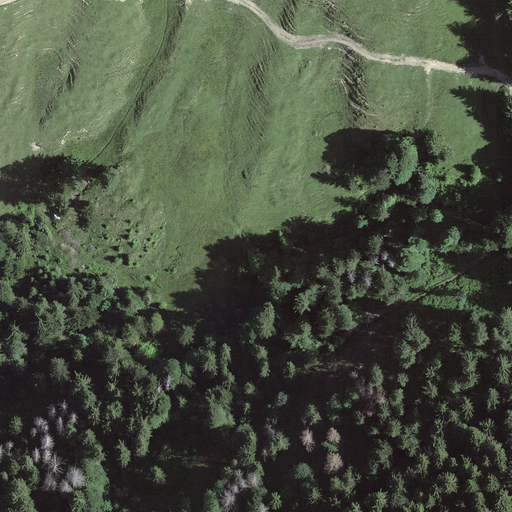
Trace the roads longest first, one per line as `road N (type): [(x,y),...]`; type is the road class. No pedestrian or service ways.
road 1 (track): [(511,241),(355,335),(155,511)]
road 2 (track): [(243,0),(295,39),(343,38),(383,55),(482,70),(511,85)]
